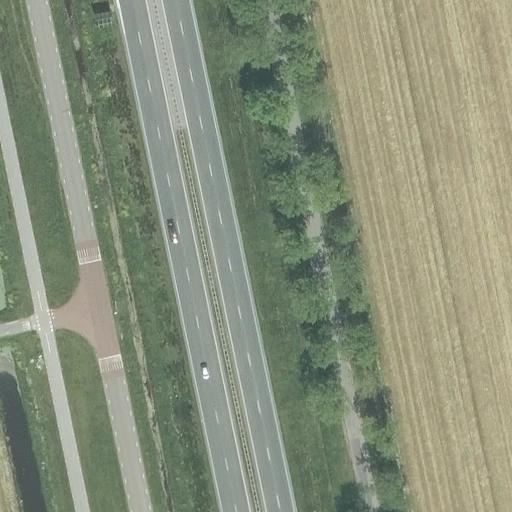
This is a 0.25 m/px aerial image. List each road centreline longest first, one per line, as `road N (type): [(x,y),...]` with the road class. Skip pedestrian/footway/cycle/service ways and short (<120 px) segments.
road 1 (unclassified): [(371,511),(266,0)]
road 2 (trunk): [(278,511),(174,0)]
road 3 (trunk): [(131,0),(234,511)]
road 4 (unclassified): [(36,0),(99,311)]
road 5 (unclassified): [(99,311),(140,511)]
